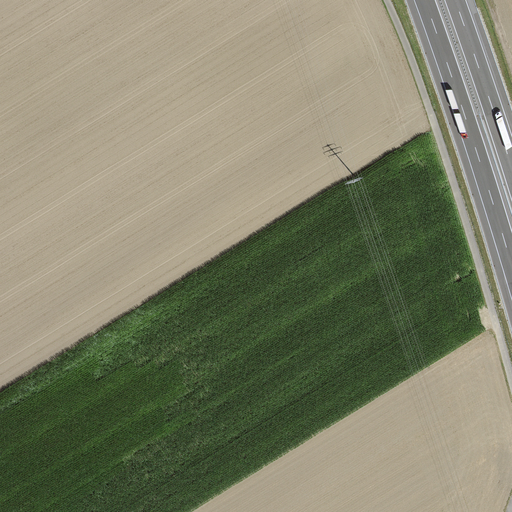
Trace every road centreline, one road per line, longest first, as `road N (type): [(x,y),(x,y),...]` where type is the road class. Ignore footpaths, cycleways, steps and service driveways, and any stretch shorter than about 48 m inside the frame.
road 1 (track): [(511,385),(439,137),(387,0)]
road 2 (motorway): [(424,0),(511,267)]
road 3 (motorway): [(511,169),(454,0)]
